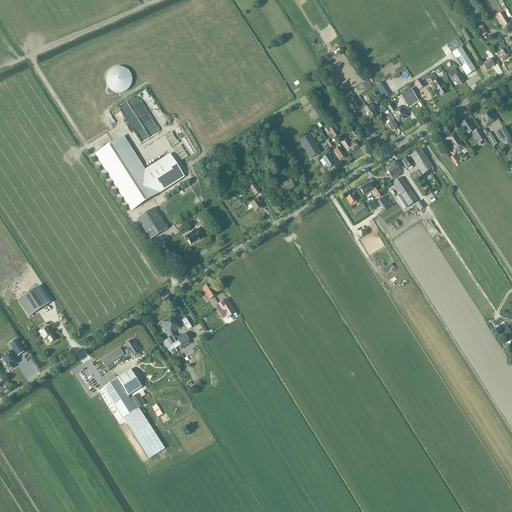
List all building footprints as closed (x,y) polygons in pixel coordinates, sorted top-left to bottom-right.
[(417,0),(386,0),(388,3),(393,0),(403,0),(402,1),(401,10),(417,0)] [(487,35),(482,26),(477,29),(482,38),(487,35)] [(408,65),(414,75),(426,67),(427,67),(452,53),(453,49),(457,48),(456,44),(458,43),(456,40),(454,39),(451,39),(442,45),(440,45),(438,44),(437,47),(433,48),(433,45),(432,47),(428,49),(427,49),(425,53),(424,54),(423,57),(423,60),(420,61),(418,66),(416,62),(415,61),(412,62),(407,60),(408,65)] [(500,51),(498,53),(501,57),(500,58),(503,61),(509,57),(506,53),(508,51),(503,44),(499,47),(501,51),(500,51)] [(461,47),(452,53),(467,76),(476,70),(461,47)] [(490,59),(482,64),(486,70),(494,65),(490,59)] [(110,90),(113,92),(117,93),(121,93),(125,92),(128,89),(130,86),(131,83),(132,79),(131,76),(129,73),(127,70),(124,68),(120,67),(117,67),(113,68),(110,70),(108,73),(106,76),(106,80),(106,84),(108,87),(110,90)] [(454,69),(448,73),(451,79),(454,83),(455,82),(457,86),(464,81),(462,78),(461,78),(458,74),(454,69)] [(441,86),(437,80),(433,73),(428,76),(433,83),(430,85),(434,91),(437,89),(441,96),(445,93),(444,90),(446,89),(443,85),(441,86)] [(414,82),(419,90),(425,86),(420,79),(414,82)] [(376,85),(384,98),(390,95),(381,82),(376,85)] [(411,89),(400,96),(405,103),(416,97),(411,89)] [(379,104),(375,99),(376,98),(372,93),(367,97),(369,102),(372,100),(376,105),(379,104)] [(352,111),(354,109),(349,101),(352,99),(350,97),(345,100),(352,111)] [(354,97),(352,99),(349,101),(354,109),(355,109),(360,106),(354,97)] [(366,107),(373,118),(377,116),(373,110),(376,109),(372,104),(366,107)] [(387,106),(391,113),(398,123),(408,116),(403,109),(402,109),(400,107),(395,110),(390,104),(387,106)] [(369,121),(373,118),(366,107),(360,112),(363,117),(366,115),(369,121)] [(488,110),(477,116),(480,121),(481,120),(485,127),(492,123),(492,122),(495,120),(488,110)] [(392,132),(397,128),(392,121),(394,120),(391,115),(386,118),(390,123),(387,125),(392,132)] [(472,128),(467,120),(461,124),(466,132),(468,134),(471,132),(469,129),(472,128)] [(329,129),(335,138),(338,135),(336,132),(339,130),(335,125),(329,129)] [(173,128),(167,132),(175,144),(181,140),(173,128)] [(504,128),(501,130),(507,139),(504,140),(502,137),(500,137),(504,143),(510,138),(504,128)] [(478,129),(473,132),(479,143),(485,140),(478,129)] [(507,139),(501,130),(496,133),(499,138),(500,137),(502,137),(504,140),(507,139)] [(458,152),(465,148),(455,132),(444,139),(454,154),(457,152),(458,152)] [(490,133),(486,136),(493,146),(497,143),(490,133)] [(321,152),(316,145),(310,135),(300,141),(310,158),(321,152)] [(124,136),(94,154),(131,212),(186,177),(171,153),(146,169),(124,136)] [(343,140),(340,142),(345,150),(349,147),(348,144),(350,143),(346,137),(343,140)] [(354,140),(350,143),(348,144),(349,147),(345,150),(344,150),(347,155),(359,148),(354,140)] [(176,146),(183,158),(189,154),(182,142),(176,146)] [(334,151),(340,160),(346,157),(340,147),(334,151)] [(433,168),(421,149),(410,156),(411,158),(408,160),(407,158),(402,161),(407,169),(412,166),(412,165),(415,163),(422,175),(433,168)] [(334,165),(330,159),(331,158),(329,154),(323,159),(325,162),(324,162),(329,168),(334,165)] [(454,164),(459,161),(454,155),(450,158),(454,164)] [(392,178),(401,172),(394,162),(385,168),(392,178)] [(417,201),(401,177),(393,183),(408,207),(417,201)] [(288,191),(294,187),(289,181),(280,187),(286,195),(289,193),(288,191)] [(373,189),(369,183),(360,189),(364,195),(373,189)] [(254,184),(250,187),(255,195),(260,192),(254,184)] [(377,188),(373,190),(379,198),(382,196),(377,188)] [(351,206),(357,203),(352,195),(346,198),(351,206)] [(258,198),(250,203),(251,204),(253,207),(256,211),(259,209),(262,207),(259,203),(261,202),(258,198)] [(390,207),(383,198),(378,201),(384,211),(390,207)] [(416,203),(420,210),(425,208),(420,200),(416,203)] [(355,215),(366,208),(363,203),(352,210),(355,215)] [(167,229),(154,208),(137,219),(150,240),(167,229)] [(397,214),(385,217),(387,226),(400,223),(399,218),(398,218),(397,214)] [(207,225),(200,216),(197,218),(200,223),(201,225),(203,228),(207,225)] [(197,242),(202,238),(196,229),(184,237),(187,241),(188,241),(191,245),(196,242),(197,242)] [(217,295),(211,286),(210,286),(209,285),(203,288),(204,289),(203,290),(210,300),(217,295)] [(29,317),(50,303),(39,286),(17,300),(29,317)] [(227,299),(218,304),(222,310),(218,313),(222,319),(226,316),(227,318),(236,313),(227,299)] [(163,342),(166,348),(172,344),(178,341),(178,340),(177,339),(177,338),(173,333),(177,330),(177,329),(180,327),(172,315),(161,323),(170,337),(163,342)] [(57,340),(48,326),(39,332),(47,346),(57,340)] [(511,337),(508,333),(510,331),(506,326),(502,329),(500,326),(495,329),(499,334),(499,333),(501,332),(504,335),(502,337),(506,342),(511,339),(511,338),(511,337)] [(185,334),(177,339),(178,340),(178,341),(180,345),(189,340),(185,334)] [(16,340),(10,344),(18,357),(24,352),(16,340)] [(127,348),(123,350),(127,356),(131,353),(133,357),(135,359),(140,356),(139,353),(137,350),(131,340),(131,341),(129,340),(127,342),(127,343),(125,344),(127,348)] [(189,340),(180,345),(182,349),(191,343),(189,340)] [(172,344),(166,348),(172,355),(177,352),(175,348),(172,344)] [(113,352),(101,360),(105,367),(106,367),(108,370),(114,366),(112,363),(116,360),(118,364),(122,361),(119,358),(120,358),(124,355),(119,348),(113,352)] [(10,351),(1,357),(10,370),(14,368),(13,366),(18,363),(10,351)] [(138,408),(136,410),(127,396),(141,387),(130,370),(116,379),(102,388),(122,418),(149,459),(164,449),(138,408)] [(3,385),(1,382),(0,382),(0,392),(10,386),(7,382),(3,385)] [(139,393),(130,399),(136,409),(145,403),(139,393)]
